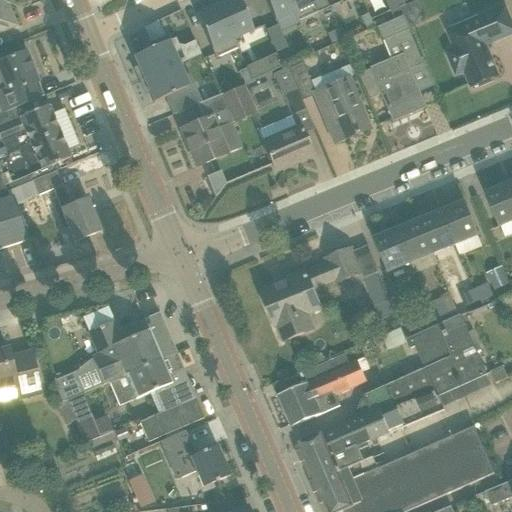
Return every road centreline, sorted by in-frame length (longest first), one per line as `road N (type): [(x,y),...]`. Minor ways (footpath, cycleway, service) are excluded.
road 1 (unclassified): [(181,260),(511,129)]
road 2 (tertiary): [(287,511),(181,260)]
road 3 (tertiary): [(181,260),(91,35)]
road 4 (residential): [(0,304),(181,260)]
